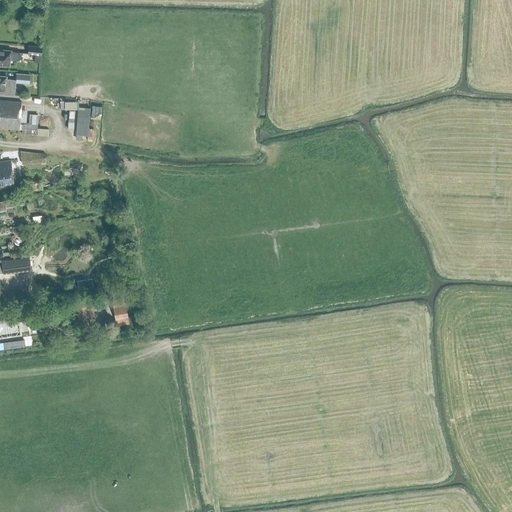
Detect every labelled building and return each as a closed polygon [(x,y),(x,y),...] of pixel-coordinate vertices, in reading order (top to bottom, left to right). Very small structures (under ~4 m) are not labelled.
[(42,46),(28,45),(27,53),(35,54),(34,62),(40,63),(42,46)] [(20,52),(0,49),(0,64),(8,65),(9,59),(19,60),(20,52)] [(28,83),(29,74),(16,73),(15,79),(15,82),(28,83)] [(15,82),(15,79),(12,79),(5,78),(5,77),(0,76),(0,90),(4,91),(3,94),(14,96),(15,82)] [(21,102),(0,100),(0,126),(19,128),(21,102)] [(79,102),(64,101),(64,109),(77,110),(76,135),(87,135),(89,108),(79,107),(79,102)] [(37,115),(29,114),(28,122),(26,122),(26,124),(22,124),(22,134),(48,136),(48,129),(37,128),(37,115)] [(46,162),(45,154),(20,151),(22,164),(32,163),(32,164),(46,162)] [(13,185),(10,160),(0,161),(0,188),(13,187),(13,185)] [(38,190),(37,182),(13,185),(14,187),(13,187),(14,193),(38,190)] [(5,203),(4,201),(0,201),(0,212),(12,211),(11,202),(5,203)] [(3,274),(30,270),(28,257),(1,260),(1,262),(0,262),(0,273),(3,273),(3,274)] [(93,279),(77,282),(78,290),(94,287),(93,279)] [(112,308),(125,306),(124,298),(111,301),(112,308)] [(78,319),(87,319),(94,318),(93,300),(86,300),(77,301),(78,319)] [(115,320),(127,317),(125,306),(112,308),(115,320)] [(0,326),(0,334),(0,337),(22,336),(22,326),(0,326)]
